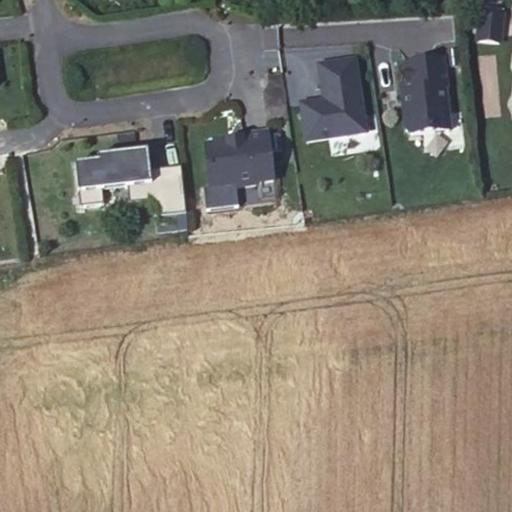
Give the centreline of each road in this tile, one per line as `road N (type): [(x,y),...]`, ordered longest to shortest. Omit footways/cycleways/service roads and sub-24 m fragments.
road 1 (residential): [(49,37),(57,108),(70,117),(210,96),(221,76),(215,39),(197,24)]
road 2 (unknown): [(215,39),(353,29),(371,42),(376,85)]
road 3 (residential): [(197,24),(49,37)]
